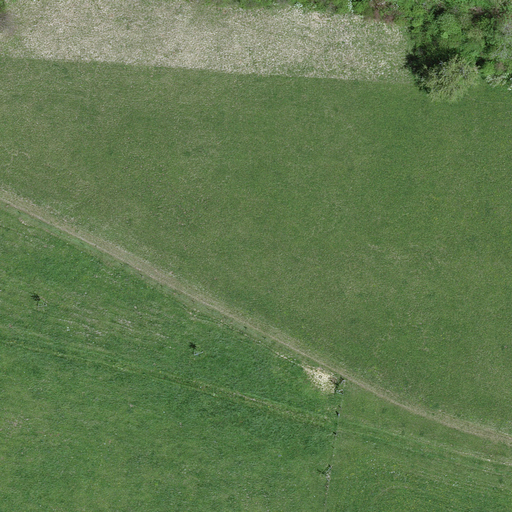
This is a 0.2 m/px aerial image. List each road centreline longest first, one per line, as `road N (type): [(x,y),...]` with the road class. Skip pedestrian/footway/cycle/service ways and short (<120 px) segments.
road 1 (track): [(511,446),(383,394),(149,263),(0,192)]
road 2 (track): [(511,473),(0,336)]
